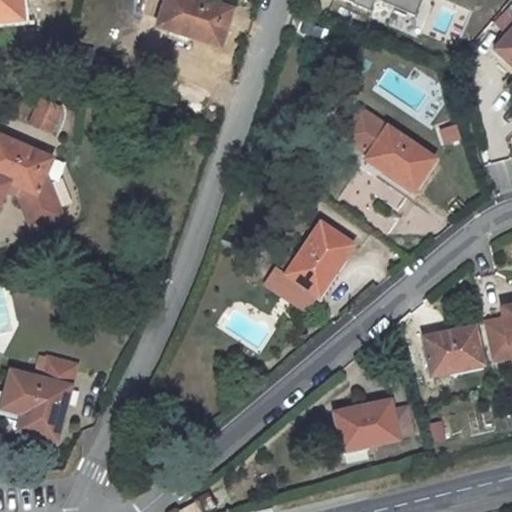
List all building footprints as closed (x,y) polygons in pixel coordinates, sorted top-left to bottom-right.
[(0,0),(0,21),(23,19),(20,0),(0,0)] [(165,0),(157,25),(219,46),(230,9),(200,0),(165,0)] [(377,0),(414,14),(420,0),(346,0),(368,9),(371,0),(377,0)] [(511,29),(494,50),(511,67),(511,29)] [(29,125),(48,133),(58,108),(40,100),(29,125)] [(365,160),(412,191),(433,159),(386,128),(360,111),(342,138),(368,155),(365,160)] [(0,137),(0,206),(10,184),(22,189),(19,196),(32,231),(65,219),(51,183),(42,178),(50,159),(0,137)] [(320,225),(286,275),(317,296),(351,246),(320,225)] [(286,275),(276,268),(261,288),(303,317),(317,296),(286,275)] [(499,322),(480,325),(488,364),(508,360),(505,348),(511,346),(511,307),(497,311),(499,322)] [(423,339),(430,377),(482,366),(474,328),(423,339)] [(9,372),(0,407),(0,408),(58,424),(76,365),(49,358),(42,380),(9,372)] [(390,412),(388,403),(333,413),(341,452),(397,441),(390,412)] [(390,412),(397,441),(411,438),(404,408),(390,412)] [(211,511),(216,509),(208,495),(195,503),(200,511),(211,511)]
